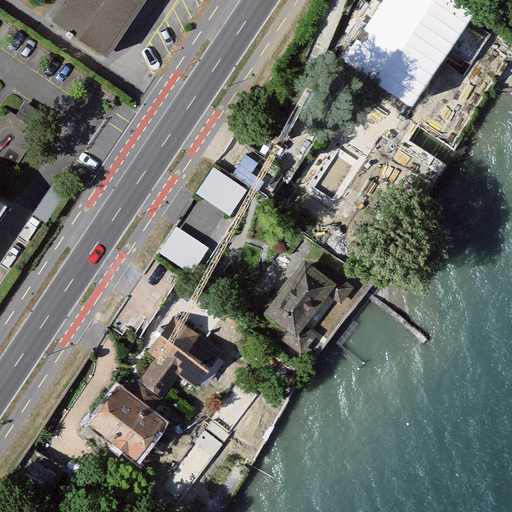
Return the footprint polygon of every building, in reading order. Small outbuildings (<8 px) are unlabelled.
[(109,53),(144,0),(60,0),(51,14),(109,53)] [(466,17),(437,0),(388,0),(354,56),(419,95),(466,17)] [(213,162),(198,190),(233,209),(249,181),(213,162)] [(177,221),(161,248),(198,270),(214,243),(177,221)] [(343,282),(307,258),(267,316),(303,340),(343,282)] [(222,351),(174,315),(147,352),(155,358),(139,381),(162,398),(178,376),(194,387),(222,351)] [(162,398),(139,381),(127,395),(115,386),(87,423),(134,458),(162,419),(152,412),(162,398)]
